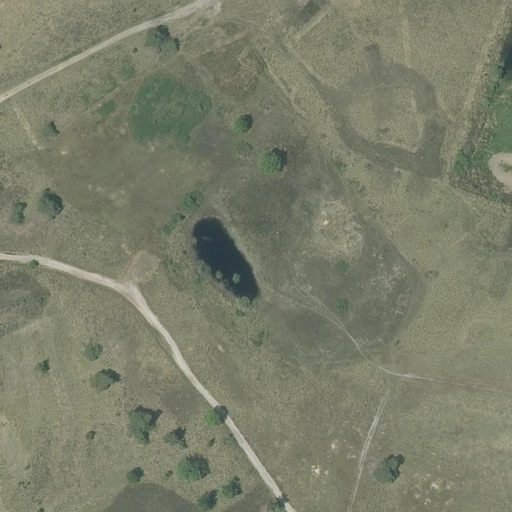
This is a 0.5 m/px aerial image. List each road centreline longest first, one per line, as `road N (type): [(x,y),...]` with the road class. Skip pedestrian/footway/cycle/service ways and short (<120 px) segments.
road 1 (track): [(0,257),(41,263),(132,298),(290,511)]
road 2 (track): [(204,0),(0,98)]
road 3 (track): [(392,376),(348,511)]
